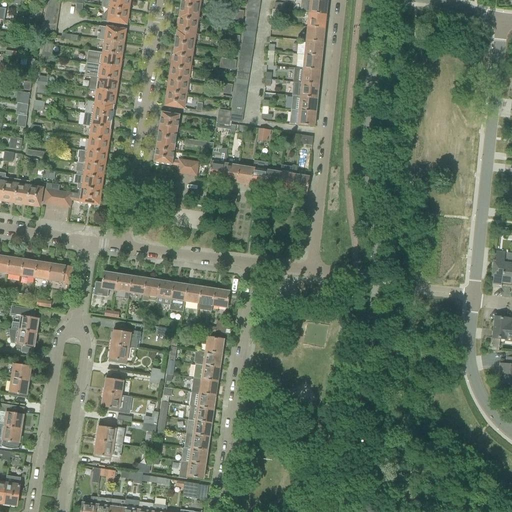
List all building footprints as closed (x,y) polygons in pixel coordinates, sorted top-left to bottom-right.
[(101,0),(100,8),(109,9),(128,12),(129,0),(101,0)] [(198,10),(199,0),(180,0),(179,7),(198,10)] [(308,0),(301,0),(300,13),(308,14),(317,15),(325,16),(326,8),(328,8),(329,3),(329,2),(327,2),(327,1),(326,1),(311,0),(309,0),(310,0),(308,0)] [(46,6),(45,12),(57,14),(58,8),(46,6)] [(197,22),(198,10),(179,7),(178,19),(197,22)] [(222,17),(222,18),(234,20),(242,22),(243,12),(235,10),(224,8),(222,17)] [(128,12),(109,9),(108,14),(106,14),(104,15),(103,16),(102,18),(101,21),(101,20),(101,21),(126,25),(128,12)] [(45,12),(44,19),(56,21),(57,14),(45,12)] [(308,14),(307,28),(324,30),(325,22),(327,22),(328,16),(325,16),(308,14)] [(44,19),(43,25),(55,27),(56,21),(44,19)] [(195,34),(197,22),(178,19),(176,31),(195,34)] [(55,27),(43,25),(42,31),(54,33),(55,27)] [(99,27),(97,40),(104,41),(123,44),(125,31),(115,29),(102,27),(99,27)] [(307,28),(305,42),(322,44),(323,35),(326,36),(326,30),(324,30),(307,28)] [(193,46),(195,34),(176,31),(174,43),(193,46)] [(61,34),(60,39),(77,42),(77,36),(61,34)] [(224,34),(223,44),(230,45),(238,46),(240,37),(231,35),(224,34)] [(104,41),(102,53),(121,56),(123,44),(104,41)] [(305,42),(304,56),(321,58),(322,50),(324,50),(325,44),(322,44),(305,42)] [(191,59),(193,46),(174,43),(172,56),(191,59)] [(88,51),(86,63),(93,64),(96,65),(119,68),(121,56),(102,53),(95,52),(88,51)] [(189,71),(191,59),(172,56),(171,68),(189,71)] [(304,56),(303,70),(319,72),(320,63),(323,64),(323,58),(321,58),(304,56)] [(26,59),(24,70),(31,71),(33,61),(26,59)] [(221,59),(219,69),(226,70),(234,71),(236,61),(227,60),(221,59)] [(94,77),(99,78),(117,81),(119,68),(96,65),(94,77)] [(187,83),(189,71),(171,68),(169,81),(187,83)] [(294,69),(293,83),(318,86),(319,77),(321,78),(322,72),(319,72),(311,71),(303,70),(294,69)] [(117,81),(99,78),(94,77),(92,77),(90,89),(97,90),(115,93),(117,81)] [(36,91),(36,94),(45,95),(47,87),(47,83),(37,81),(37,82),(36,91)] [(185,95),(187,83),(169,81),(167,92),(185,95)] [(216,83),(214,93),(230,95),(232,85),(216,83)] [(293,83),(291,97),(292,97),(300,98),(302,98),(317,99),(317,91),(320,92),(320,86),(318,86),(293,83)] [(97,90),(95,103),(113,105),(115,93),(97,90)] [(185,95),(167,92),(165,106),(183,109),(185,95)] [(292,97),(290,111),(298,111),(315,113),(316,105),(318,105),(319,100),(317,99),(300,98),(292,97)] [(86,107),(85,114),(112,118),(113,106),(113,105),(95,103),(88,102),(87,107),(86,107)] [(218,110),(217,119),(229,121),(230,115),(231,112),(218,110)] [(315,113),(298,111),(297,126),(313,127),(312,128),(314,128),(314,119),(317,119),(317,113),(315,113)] [(161,112),(159,126),(177,128),(179,115),(161,112)] [(83,126),(91,127),(109,130),(110,130),(112,118),(85,114),(83,126)] [(18,116),(17,123),(25,124),(26,117),(18,116)] [(217,119),(216,128),(229,130),(231,121),(229,121),(217,119)] [(159,126),(155,151),(174,154),(177,128),(159,126)] [(91,127),(89,140),(107,143),(109,130),(91,127)] [(259,129),(257,141),(266,142),(267,137),(269,137),(270,131),(259,129)] [(300,135),(300,140),(299,144),(312,146),(313,137),(300,135)] [(7,149),(20,150),(21,139),(8,138),(7,149)] [(89,140),(87,152),(106,155),(107,143),(89,140)] [(183,144),(212,148),(213,144),(184,140),(183,144)] [(26,155),(26,156),(42,158),(43,153),(42,153),(39,152),(27,150),(26,155)] [(79,159),(78,163),(104,167),(106,155),(87,152),(79,151),(77,159),(79,159)] [(172,165),(178,166),(179,159),(178,159),(178,161),(173,160),(174,154),(155,151),(153,163),(172,166),(172,165)] [(222,181),(225,164),(226,154),(212,152),(208,179),(217,180),(222,181)] [(177,173),(183,174),(185,160),(179,159),(178,166),(177,173)] [(183,174),(189,175),(192,161),(185,160),(183,174)] [(192,161),(189,175),(196,176),(198,162),(192,161)] [(264,188),(266,171),(267,164),(254,162),(252,169),(250,186),(264,188)] [(77,173),(76,176),(102,180),(104,167),(78,163),(77,163),(75,173),(77,173)] [(222,181),(230,183),(236,183),(239,166),(225,164),(222,181)] [(278,190),(286,191),(291,192),(294,175),(296,166),(293,166),(291,167),(281,165),(280,173),(278,190)] [(236,183),(244,185),(250,186),(252,169),(239,166),(236,183)] [(294,175),(291,192),(300,193),(306,194),(308,177),(309,170),(295,168),(294,175)] [(264,188),(272,189),(278,190),(280,173),(266,171),(264,188)] [(77,189),(81,189),(100,192),(102,180),(76,176),(75,176),(74,184),(78,185),(77,189)] [(3,183),(1,202),(13,203),(16,185),(17,180),(10,179),(5,178),(4,178),(3,183)] [(16,185),(13,203),(26,205),(29,187),(29,182),(17,180),(16,185)] [(46,184),(45,190),(52,191),(58,192),(59,186),(46,184)] [(29,187),(26,205),(39,207),(42,189),(29,187)] [(72,194),(71,194),(70,201),(98,205),(100,192),(81,189),(80,197),(72,196),(72,194)] [(43,204),(50,205),(52,191),(45,190),(43,204)] [(50,205),(56,206),(58,192),(52,191),(50,205)] [(56,206),(62,207),(65,193),(58,192),(56,206)] [(65,193),(62,207),(69,208),(70,201),(71,194),(65,193)] [(175,226),(201,228),(202,210),(176,209),(175,226)] [(501,284),(511,285),(511,259),(509,260),(504,260),(505,254),(495,253),(492,288),(501,289),(501,284)] [(0,273),(6,275),(8,258),(0,256),(0,273)] [(6,275),(20,277),(22,260),(8,258),(6,275)] [(20,277),(33,279),(36,262),(22,260),(20,277)] [(33,279),(47,281),(50,265),(36,262),(33,279)] [(50,265),(47,281),(69,284),(72,268),(50,265)] [(103,272),(102,280),(101,283),(95,282),(93,295),(106,297),(107,290),(115,291),(117,275),(103,272)] [(115,291),(114,298),(128,300),(128,299),(129,293),(131,277),(117,275),(115,291)] [(131,277),(129,293),(142,295),(145,279),(131,277)] [(150,296),(156,297),(159,281),(145,279),(142,295),(144,295),(143,302),(149,303),(150,296)] [(156,304),(169,306),(173,283),(159,281),(156,297),(157,297),(156,304)] [(169,306),(168,311),(182,313),(183,308),(184,302),(187,285),(173,283),(169,306)] [(187,285),(184,302),(186,302),(193,303),(198,304),(200,287),(187,285)] [(200,287),(198,304),(197,310),(211,312),(212,306),(214,290),(200,287)] [(229,292),(214,290),(212,306),(226,308),(229,292)] [(10,310),(9,316),(16,317),(16,316),(21,317),(18,331),(35,334),(38,318),(33,317),(35,310),(11,306),(11,310),(10,310)] [(499,339),(502,339),(505,340),(505,337),(511,337),(511,320),(495,318),(492,338),(499,339)] [(215,333),(215,334),(224,335),(226,325),(216,324),(215,333)] [(158,328),(157,335),(169,337),(170,330),(158,328)] [(113,329),(110,346),(128,348),(138,350),(141,333),(134,331),(133,335),(130,335),(130,332),(123,331),(113,329)] [(12,330),(8,330),(9,338),(15,339),(14,347),(22,348),(21,352),(22,353),(32,354),(32,350),(33,350),(35,334),(18,331),(12,330)] [(207,338),(205,351),(221,354),(223,341),(207,338)] [(492,338),(491,350),(498,351),(499,339),(492,338)] [(128,348),(110,346),(108,362),(125,364),(128,348)] [(205,351),(195,350),(193,364),(195,364),(219,368),(221,354),(205,351)] [(498,384),(511,385),(511,358),(506,358),(506,365),(500,364),(498,384)] [(13,363),(11,379),(28,382),(30,366),(13,363)] [(195,364),(193,378),(217,382),(219,368),(195,364)] [(150,368),(149,376),(163,378),(164,370),(150,368)] [(150,376),(149,384),(162,386),(163,378),(150,376)] [(105,377),(103,393),(120,396),(123,380),(105,377)] [(193,378),(191,392),(215,396),(217,382),(193,378)] [(28,382),(11,379),(8,395),(25,398),(28,382)] [(191,392),(189,407),(190,407),(213,410),(215,396),(191,392)] [(103,393),(100,410),(110,411),(118,412),(125,413),(128,397),(120,396),(103,393)] [(0,412),(5,414),(3,427),(20,430),(24,408),(0,405),(0,407),(0,412)] [(190,407),(188,420),(211,424),(213,410),(190,407)] [(144,417),(143,424),(156,425),(157,413),(152,413),(151,418),(144,417)] [(188,420),(186,434),(209,437),(211,424),(188,420)] [(143,424),(142,431),(155,433),(156,425),(143,424)] [(98,425),(96,441),(113,444),(121,445),(122,446),(124,430),(119,429),(115,429),(115,428),(108,427),(98,425)] [(0,439),(0,448),(1,448),(1,447),(2,447),(3,448),(4,448),(5,449),(7,449),(8,449),(10,450),(11,450),(13,450),(15,450),(16,449),(18,449),(17,449),(20,430),(3,427),(1,440),(0,439)] [(186,434),(183,448),(207,451),(209,438),(209,437),(186,434)] [(113,444),(96,441),(93,457),(110,460),(111,452),(119,453),(121,445),(113,444)] [(182,448),(180,462),(205,465),(207,451),(183,448),(182,448)] [(0,452),(0,460),(8,462),(8,465),(22,467),(24,456),(10,454),(0,452)] [(180,462),(178,478),(186,480),(187,477),(193,478),(203,480),(205,465),(180,462)] [(136,464),(135,472),(148,474),(149,467),(136,464)] [(93,469),(91,483),(98,484),(100,470),(93,469)] [(115,473),(108,472),(106,486),(113,487),(115,473)] [(142,476),(135,475),(134,481),(133,484),(141,485),(141,482),(142,476)] [(383,486),(392,487),(393,480),(384,478),(383,486)] [(5,485),(2,505),(15,507),(19,487),(18,487),(19,482),(13,481),(12,486),(5,485)] [(198,485),(184,483),(183,488),(182,498),(196,500),(198,485)] [(208,486),(198,485),(196,500),(206,501),(208,486)] [(82,499),(80,511),(95,511),(97,498),(90,497),(90,500),(82,499)] [(95,511),(109,511),(111,500),(97,498),(95,511)] [(109,511),(123,511),(124,501),(111,500),(109,511)] [(137,511),(138,503),(138,502),(125,500),(124,501),(123,511),(137,511)] [(138,503),(137,511),(151,511),(153,505),(152,505),(152,504),(138,503)]
